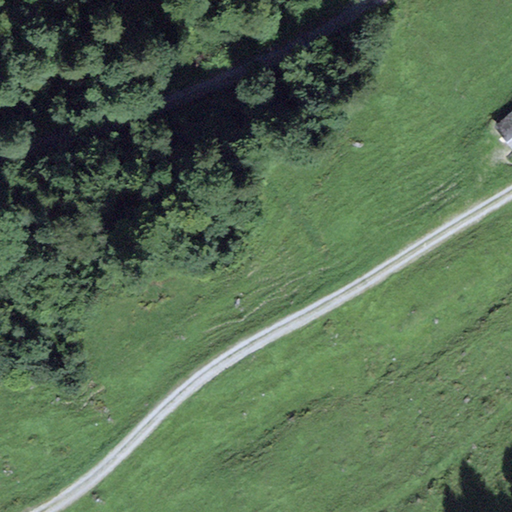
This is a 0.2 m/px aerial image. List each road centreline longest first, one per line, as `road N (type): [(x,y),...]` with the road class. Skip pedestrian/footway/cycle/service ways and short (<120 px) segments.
road 1 (track): [(39,511),(200,377),(511,189)]
road 2 (track): [(0,148),(103,121),(236,68),(361,0)]
